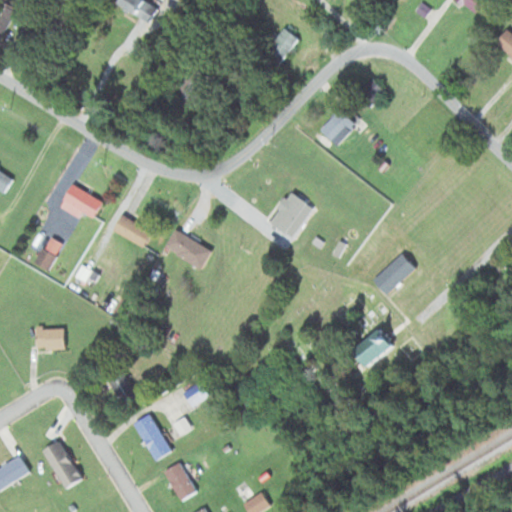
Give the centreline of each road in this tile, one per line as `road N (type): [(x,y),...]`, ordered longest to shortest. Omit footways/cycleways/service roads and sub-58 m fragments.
road 1 (residential): [(511,163),(416,67),(380,48),(347,57),(238,160),(205,174),(175,173),(131,155),(0,75)]
road 2 (residential): [(58,389),(78,406),(141,511)]
road 3 (residential): [(421,320),(511,229)]
